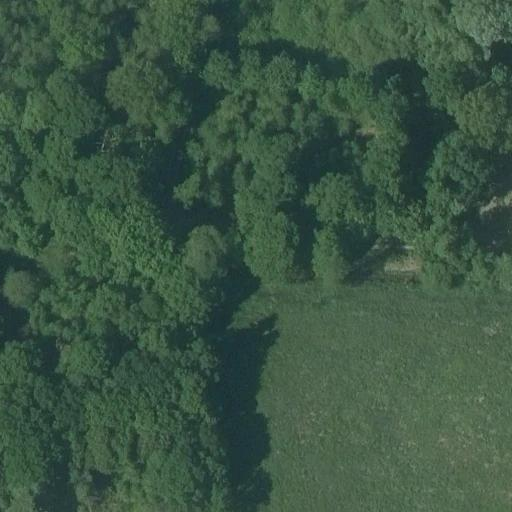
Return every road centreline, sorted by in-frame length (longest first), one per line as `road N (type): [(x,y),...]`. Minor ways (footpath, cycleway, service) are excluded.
road 1 (track): [(200,511),(160,280),(162,226)]
road 2 (track): [(162,226),(450,232)]
road 3 (track): [(162,226),(196,0)]
road 4 (track): [(162,226),(0,249)]
